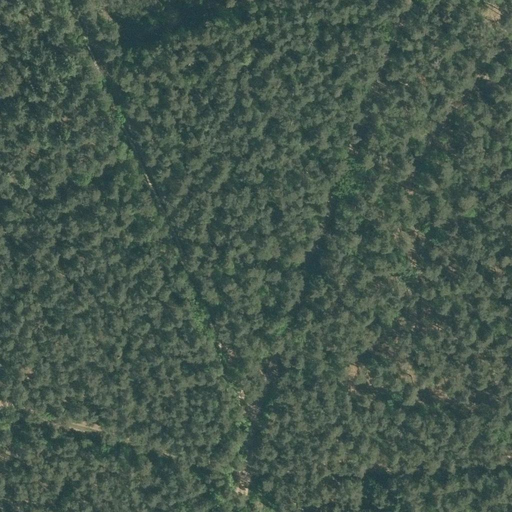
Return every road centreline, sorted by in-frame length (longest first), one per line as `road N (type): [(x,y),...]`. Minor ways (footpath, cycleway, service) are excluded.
road 1 (track): [(79,0),(254,415)]
road 2 (track): [(254,415),(401,0)]
road 3 (track): [(249,466),(511,457)]
road 4 (track): [(249,466),(0,401)]
road 5 (track): [(105,61),(236,0)]
